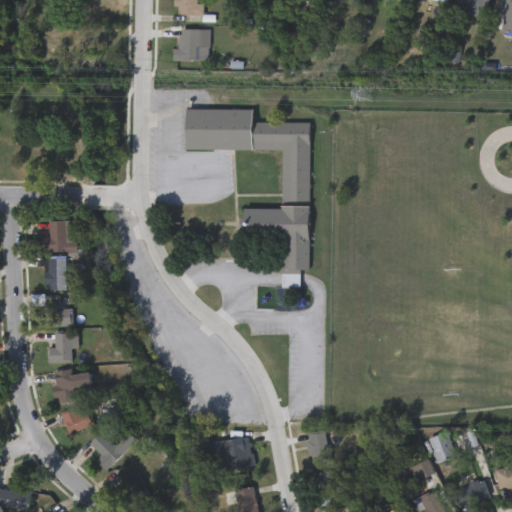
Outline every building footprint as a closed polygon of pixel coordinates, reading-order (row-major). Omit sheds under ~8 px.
[(77,17),(77,0),(107,0),(107,17),(77,17)] [(175,15),(175,0),(195,0),(195,3),(200,3),(200,15),(175,15)] [(453,0),(487,0),(483,18),(451,10),(453,0)] [(509,0),(511,0),(511,30),(499,28),(504,0),(509,0)] [(207,29),(207,60),(175,60),(175,29),(207,29)] [(106,31),(106,42),(102,42),(102,61),(76,61),(76,31),(106,31)] [(308,121),(309,270),(301,270),(302,280),(301,287),(283,286),(282,280),(280,238),(243,238),(244,207),(280,207),(280,148),(185,148),(185,107),(251,108),(251,120),(308,121)] [(83,136),(83,163),(58,163),(58,136),(83,136)] [(0,160),(0,140),(15,140),(15,160),(0,160)] [(21,162),(21,142),(52,142),(52,162),(21,162)] [(49,238),(49,221),(74,221),(74,251),(43,251),(43,238),(49,238)] [(66,290),(46,290),(46,269),(46,259),(66,259),(66,290)] [(72,326),(46,326),(46,298),(60,298),(60,308),(72,308),(72,326)] [(47,347),(54,347),(54,333),(71,333),(71,362),(47,362),(47,347)] [(54,371),(71,368),(72,374),(91,372),(93,383),(79,385),(81,399),(57,402),(54,371)] [(60,413),(76,407),(78,411),(87,408),(93,424),(68,434),(60,413)] [(307,432),(325,429),(330,461),(312,464),(307,432)] [(114,444),(128,430),(137,439),(106,470),(95,459),(101,454),(89,442),(101,431),(114,444)] [(455,455),(435,461),(428,435),(448,430),(455,455)] [(253,465),(230,469),(227,456),(205,460),(202,444),(247,435),(253,465)] [(406,467),(426,457),(432,471),(413,481),(406,467)] [(511,488),(500,492),(493,471),(511,464),(511,488)] [(149,495),(135,503),(120,475),(135,468),(149,495)] [(331,468),(333,468),(338,503),(319,506),(314,471),(331,468)] [(452,489),(483,478),(490,497),(458,508),(452,489)] [(237,511),(234,490),(252,486),(256,511),(237,511)] [(406,498),(431,487),(441,511),(415,511),(414,508),(411,509),(406,498)] [(15,510),(15,489),(32,489),(32,510),(15,510)]
